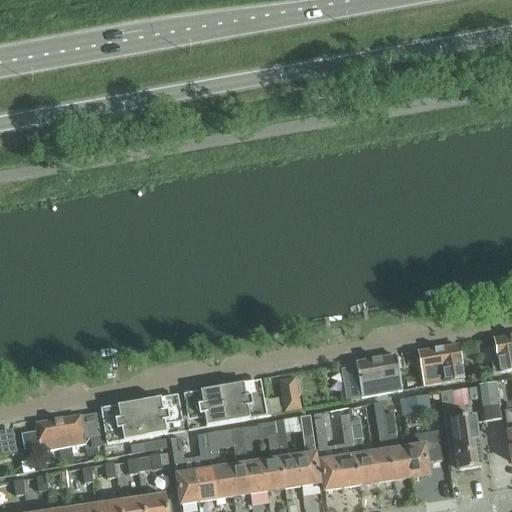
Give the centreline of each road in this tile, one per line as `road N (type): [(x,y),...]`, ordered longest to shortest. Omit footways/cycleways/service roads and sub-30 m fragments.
road 1 (unclassified): [(511,314),(0,408)]
road 2 (secondary): [(0,125),(511,34)]
road 3 (secondary): [(407,0),(0,70)]
